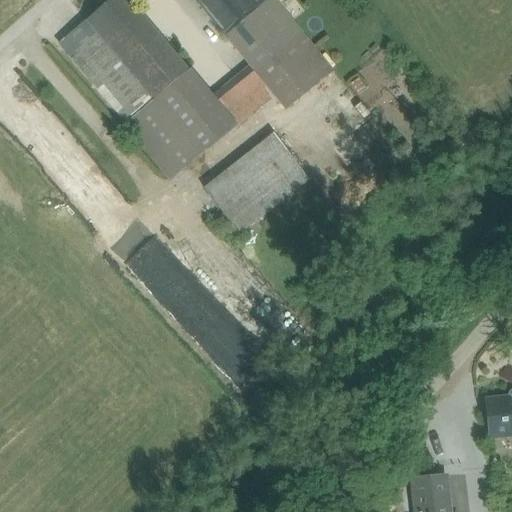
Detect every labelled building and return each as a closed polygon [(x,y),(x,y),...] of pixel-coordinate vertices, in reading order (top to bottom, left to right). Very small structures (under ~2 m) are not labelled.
[(132,6),(126,0),(111,0),(85,22),(151,101),(177,80),(187,72),(132,6)] [(194,0),(203,11),(215,0),(194,0)] [(215,0),(203,11),(250,68),(263,84),(311,46),(273,0),(215,0)] [(151,101),(85,22),(58,44),(141,142),(167,120),(151,101)] [(311,46),(263,84),(265,87),(285,111),(332,72),(311,46)] [(279,361),(4,57),(0,60),(0,130),(243,398),(279,361)] [(177,80),(151,101),(167,120),(190,148),(202,138),(262,90),(265,87),(263,84),(250,68),(200,109),(177,80)] [(262,90),(202,138),(209,148),(269,99),(262,90)] [(268,133),(193,193),(231,240),(306,179),(268,133)] [(209,148),(202,138),(190,148),(197,157),(209,148)] [(511,397),(486,401),(490,438),(511,435),(511,397)] [(448,511),(445,477),(413,481),(416,511),(448,511)]
